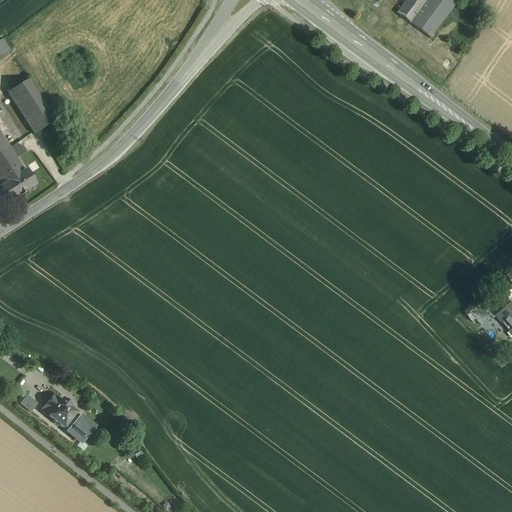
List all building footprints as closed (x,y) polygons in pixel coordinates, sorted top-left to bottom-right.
[(406,0),(396,14),(430,39),(458,0),(406,0)] [(4,44),(0,46),(0,65),(13,57),(4,44)] [(55,122),(28,80),(7,94),(34,135),(55,122)] [(0,167),(15,158),(0,134),(0,167)] [(15,158),(0,167),(0,192),(8,204),(17,198),(18,199),(25,194),(25,193),(35,187),(24,171),(15,158)] [(511,305),(510,303),(494,317),(495,317),(501,324),(503,322),(511,333),(511,305)] [(485,310),(474,320),(479,325),(490,316),(485,310)] [(9,393),(20,402),(27,392),(17,384),(9,393)] [(26,395),(19,405),(30,413),(38,404),(26,395)] [(69,407),(54,395),(52,398),(52,397),(43,408),(51,414),(48,417),(55,422),(51,427),(57,432),(61,428),(62,429),(65,425),(68,421),(74,414),(67,409),(69,407)] [(70,429),(69,430),(83,441),(91,431),(77,420),(73,425),(70,429)]
